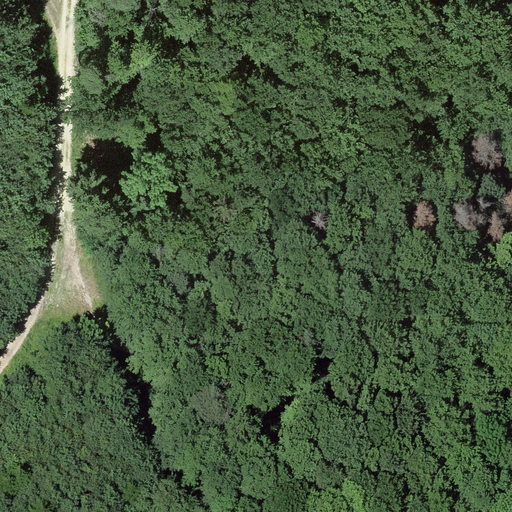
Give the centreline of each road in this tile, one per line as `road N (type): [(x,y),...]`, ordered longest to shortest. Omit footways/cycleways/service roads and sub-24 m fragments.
road 1 (track): [(73,0),(61,268),(0,359)]
road 2 (track): [(61,268),(107,345),(164,473),(157,511)]
